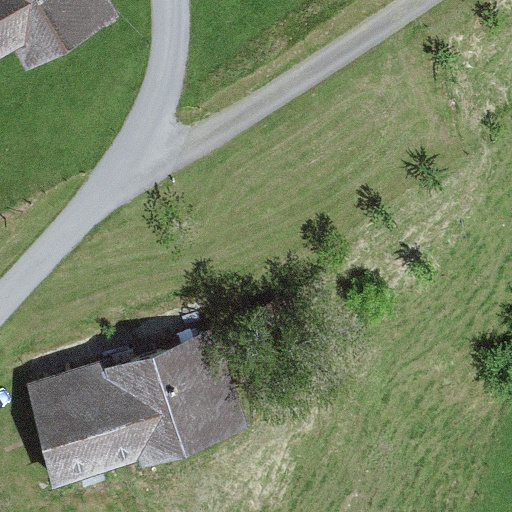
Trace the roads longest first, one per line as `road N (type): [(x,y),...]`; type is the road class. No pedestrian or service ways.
road 1 (unclassified): [(0,303),(129,159),(155,113),(166,81),(170,0)]
road 2 (track): [(129,159),(204,140),(419,0)]
